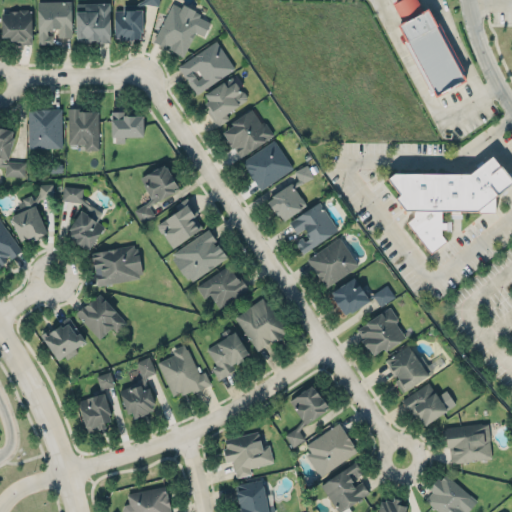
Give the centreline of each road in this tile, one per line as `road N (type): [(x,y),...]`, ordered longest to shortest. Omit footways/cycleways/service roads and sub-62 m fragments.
road 1 (residential): [(0,81),(134,77),(400,458)]
road 2 (residential): [(63,469),(225,411),(322,351)]
road 3 (tertiary): [(73,511),(49,418),(0,339)]
